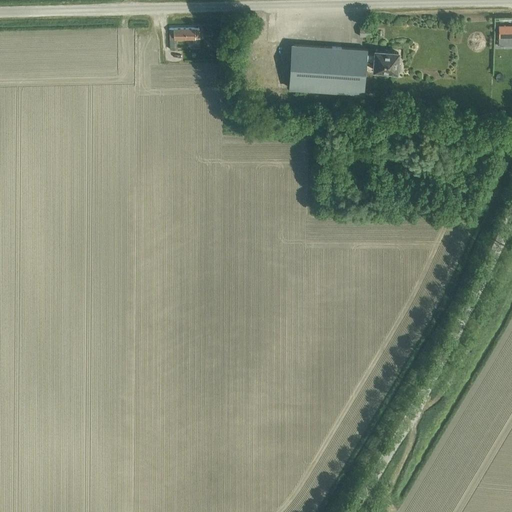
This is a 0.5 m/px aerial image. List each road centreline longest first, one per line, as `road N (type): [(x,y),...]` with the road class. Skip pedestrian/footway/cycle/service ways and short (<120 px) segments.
road 1 (tertiary): [(0,13),(511,1)]
road 2 (unclassified): [(351,511),(414,410),(511,218)]
